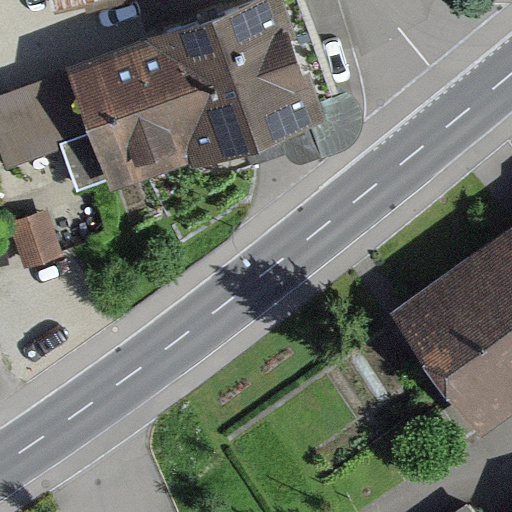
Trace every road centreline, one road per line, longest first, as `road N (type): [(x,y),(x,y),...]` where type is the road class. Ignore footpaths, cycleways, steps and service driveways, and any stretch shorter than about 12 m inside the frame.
road 1 (secondary): [(0,462),(215,311),(468,108)]
road 2 (residential): [(468,108),(399,29),(386,0)]
